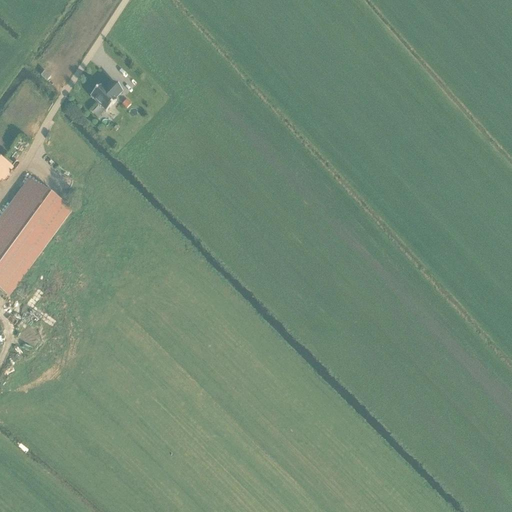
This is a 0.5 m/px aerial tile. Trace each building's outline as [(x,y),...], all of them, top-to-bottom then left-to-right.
[(105,91),(100,87),(90,97),(106,113),(116,102),(114,100),(122,92),(112,83),(105,91)] [(125,96),(120,101),(125,106),(130,101),(125,96)] [(107,126),(114,131),(118,126),(110,121),(107,126)] [(0,186),(13,170),(0,160),(0,186)] [(72,211),(28,180),(0,218),(0,292),(8,298),(72,211)] [(0,365),(11,368),(13,357),(5,355),(4,361),(0,359),(0,365)]
